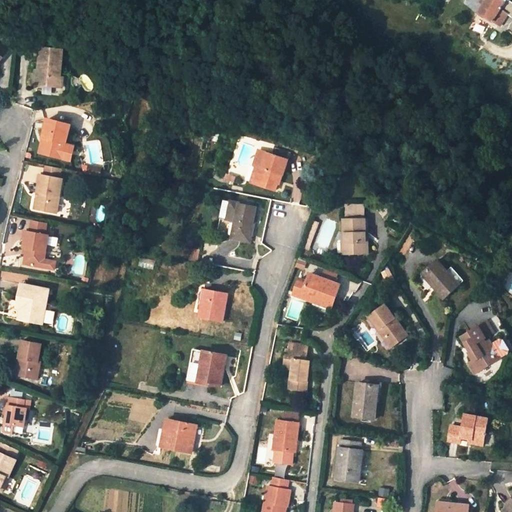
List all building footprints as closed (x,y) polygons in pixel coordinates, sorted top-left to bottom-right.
[(511,0),(497,17),(511,29),(511,0)] [(55,80),(56,68),(58,43),(56,43),(37,41),(35,64),(34,79),(55,80)] [(42,135),(45,139),(43,149),(59,152),(61,137),(65,119),(43,115),(39,134),(42,135)] [(36,148),(43,149),(45,139),(42,135),(39,134),(36,148)] [(70,139),(61,137),(59,152),(67,153),(70,139)] [(274,148),(272,155),(288,160),(290,153),(274,148)] [(288,160),(272,155),(259,150),(254,165),(260,167),(255,183),(276,190),(281,174),(283,174),(288,160)] [(85,162),(84,169),(99,172),(100,163),(86,160),(85,162)] [(58,164),(42,161),(40,169),(57,172),(58,164)] [(37,186),(36,191),(34,190),(31,202),(53,206),(60,172),(57,172),(40,169),(38,168),(35,186),(37,186)] [(237,221),(233,237),(250,241),(257,207),(233,202),(229,219),(237,221)] [(339,216),(339,230),(361,230),(361,215),(339,216)] [(32,217),(30,227),(50,230),(52,220),(32,217)] [(28,244),(25,259),(45,263),(50,230),(30,227),(26,226),(23,243),(28,244)] [(362,264),(361,230),(339,230),(340,244),(340,251),(337,251),(337,265),(362,264)] [(438,262),(422,275),(443,300),(459,286),(438,262)] [(341,275),(327,270),(323,280),(337,286),(341,275)] [(342,287),(337,286),(323,280),(311,276),(309,283),(304,298),(334,310),(342,287)] [(23,278),(19,296),(23,296),(22,303),(20,313),(44,318),(52,284),(23,278)] [(295,295),(304,298),(309,283),(301,280),(295,295)] [(206,290),(201,316),(222,321),(228,294),(206,290)] [(369,318),(379,331),(382,329),(394,346),(407,336),(385,306),(369,318)] [(487,323),(479,328),(486,339),(494,334),(487,323)] [(484,340),(486,339),(479,328),(462,338),(471,353),(469,354),(475,364),(480,371),(490,365),(488,362),(498,356),(492,345),(490,342),(486,344),(484,340)] [(394,346),(382,329),(379,331),(391,348),(394,346)] [(20,355),(23,355),(19,372),(38,377),(43,360),(40,360),(44,342),(25,337),(20,355)] [(498,356),(500,359),(506,355),(507,350),(502,342),(497,341),(492,345),(498,356)] [(294,379),(298,379),(296,389),(308,391),(312,361),(309,360),(311,345),(295,343),(294,351),(289,350),(288,358),(291,358),(290,368),(296,369),(294,379)] [(198,382),(204,351),(194,349),(191,361),(188,379),(198,382)] [(225,355),(204,351),(198,382),(220,386),(225,355)] [(500,359),(498,356),(488,362),(490,365),(500,359)] [(475,375),(480,371),(475,364),(470,367),(475,375)] [(359,384),(355,418),(374,420),(375,404),(373,404),(375,386),(359,384)] [(25,397),(6,393),(4,401),(8,402),(6,408),(4,420),(2,427),(21,431),(22,423),(24,415),(26,406),(23,405),(25,397)] [(303,413),(287,410),(286,420),(302,421),(303,413)] [(473,441),(472,444),(482,447),(487,420),(465,416),(462,429),(451,427),(448,442),(460,444),(461,439),(469,441),(473,441)] [(166,419),(161,446),(191,452),(196,425),(166,419)] [(286,420),(280,419),(277,450),(299,452),(302,421),(286,420)] [(21,431),(2,427),(1,434),(9,436),(9,435),(19,436),(21,431)] [(20,447),(0,437),(0,449),(16,456),(20,447)] [(339,448),(335,481),(357,483),(359,472),(356,471),(359,451),(361,451),(362,443),(340,440),(339,448)] [(0,486),(2,487),(16,456),(0,449),(0,486)] [(273,489),(288,492),(290,481),(275,478),(273,489)] [(266,511),(285,511),(287,507),(289,508),(290,508),(293,492),(288,492),(273,489),(270,488),(266,511)] [(372,507),(380,508),(381,498),(373,497),(372,507)] [(438,503),(437,511),(467,511),(469,506),(453,505),(439,504),(438,503)]
